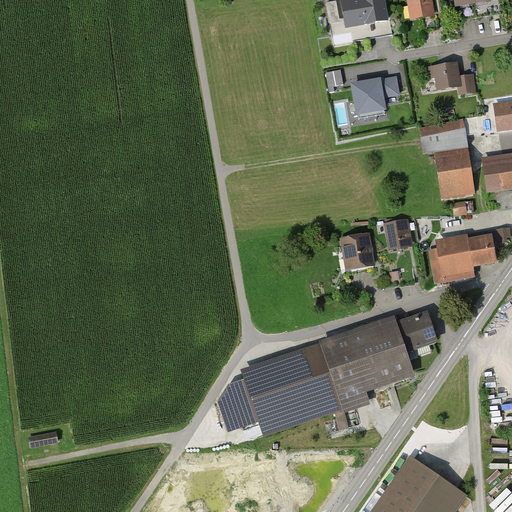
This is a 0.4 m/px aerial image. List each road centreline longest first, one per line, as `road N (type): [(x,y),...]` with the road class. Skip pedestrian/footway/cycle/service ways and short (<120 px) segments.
road 1 (track): [(187,434),(250,341),(190,0)]
road 2 (primary): [(343,511),(509,274)]
road 3 (residential): [(509,274),(295,339),(250,341)]
road 4 (track): [(474,324),(483,511)]
road 5 (track): [(220,172),(382,148)]
road 6 (track): [(31,464),(187,434)]
